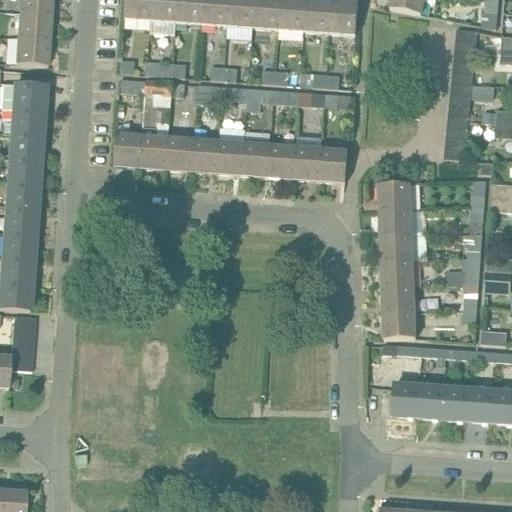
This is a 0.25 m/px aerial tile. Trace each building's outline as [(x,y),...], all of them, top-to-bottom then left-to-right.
[(51,0),(20,0),(19,16),(51,18),(51,0)] [(125,0),(124,21),(150,23),(151,0),(125,0)] [(177,0),(151,0),(150,23),(176,25),(177,0)] [(177,0),(176,25),(201,27),(203,0),(177,0)] [(203,0),(201,27),(227,29),(229,0),(203,0)] [(255,0),(229,0),(227,29),(253,31),(255,0)] [(279,32),(281,1),(272,0),(255,0),(253,31),(279,32)] [(421,17),(424,0),(391,0),(390,12),(421,17)] [(306,2),(281,1),(279,32),(304,34),(306,2)] [(498,2),(485,1),(484,15),(481,15),(480,28),(496,31),(498,2)] [(304,34),(330,36),(332,4),(306,2),(304,34)] [(332,4),(330,36),(356,38),(358,6),(332,4)] [(49,44),(51,18),(19,16),(17,42),(49,44)] [(456,32),(455,43),(476,45),(477,34),(456,32)] [(511,39),(502,39),(501,53),(511,53),(511,39)] [(47,70),(49,44),(17,42),(15,67),(47,70)] [(475,56),(476,45),(455,43),(454,53),(475,56)] [(454,53),(453,64),(474,66),(475,56),(454,53)] [(511,53),(501,53),(500,66),(511,66),(511,53)] [(134,64),(121,63),(120,76),(134,77),(134,64)] [(172,80),(173,66),(146,64),(145,78),(172,80)] [(473,77),(474,66),(453,64),(452,75),(473,77)] [(186,67),(173,66),(172,80),(185,81),(186,67)] [(223,84),(224,70),(211,69),(210,83),(223,84)] [(237,71),(224,70),(223,84),(236,84),(237,71)] [(274,87),(275,73),(262,72),(261,86),(274,87)] [(275,73),(274,87),(287,88),(288,74),(275,73)] [(472,88),(473,77),(452,75),(451,86),(472,88)] [(312,90),(325,91),(326,77),(313,76),(312,90)] [(326,77),(325,91),(338,92),(339,78),(326,77)] [(145,96),(145,84),(120,82),(120,94),(145,96)] [(156,131),(156,129),(157,113),(154,113),(155,98),(171,99),(171,85),(145,84),(145,96),(142,128),(143,128),(143,130),(142,139),(140,171),(165,173),(168,141),(156,140),(157,131),(156,131)] [(171,85),(171,99),(184,100),(185,86),(171,85)] [(1,111),(13,112),(44,114),(45,89),(2,86),(1,111)] [(451,86),(450,96),(471,99),(472,88),(451,86)] [(209,102),(222,103),(223,89),(197,87),(196,106),(209,107),(209,102)] [(223,89),(222,103),(247,104),(248,91),(223,89)] [(273,106),(274,93),(248,91),(247,104),(247,113),(260,114),(261,109),(268,110),(268,106),(273,106)] [(298,108),(299,95),(274,93),(273,106),(298,108)] [(325,110),(326,96),(299,95),(298,108),(325,110)] [(338,97),(326,96),(325,110),(337,111),(338,97)] [(450,96),(449,107),(470,109),(471,99),(450,96)] [(449,107),(448,118),(469,120),(470,109),(449,107)] [(13,112),(11,137),(42,139),(44,114),(13,112)] [(484,114),(483,125),(495,126),(496,118),(496,115),(484,114)] [(496,118),(495,126),(511,127),(511,114),(496,114),(496,115),(496,118)] [(448,118),(447,129),(468,131),(469,120),(448,118)] [(511,141),(511,127),(495,126),(494,140),(511,141)] [(447,129),(446,139),(467,142),(468,131),(447,129)] [(9,162),(40,164),(42,139),(11,137),(9,162)] [(114,169),(140,171),(142,139),(116,137),(114,169)] [(268,180),(294,182),(297,138),(296,138),(295,150),(270,148),(268,180)] [(467,142),(446,139),(445,150),(466,152),(467,142)] [(193,143),(168,141),(165,173),(191,174),(193,143)] [(191,174),(217,176),(219,145),(193,143),(191,174)] [(245,146),(219,145),(217,176),(242,178),(245,146)] [(270,148),(245,146),(242,178),(268,180),(270,148)] [(296,150),(294,182),(319,184),(322,152),(321,152),(296,150)] [(466,152),(445,150),(444,161),(465,163),(466,152)] [(322,152),(319,184),(345,186),(347,154),(322,152)] [(38,189),(40,164),(9,162),(7,187),(38,189)] [(492,178),(493,166),(481,165),(481,177),(492,178)] [(7,187),(6,212),(36,214),(38,189),(7,187)] [(378,188),(379,213),(411,212),(410,187),(378,188)] [(490,199),(511,201),(511,188),(491,187),(490,199)] [(471,198),(470,211),(483,212),(484,199),(471,198)] [(511,216),(511,201),(490,199),(489,214),(511,216)] [(483,225),(483,212),(470,211),(469,224),(483,225)] [(35,239),(36,214),(6,212),(4,237),(35,239)] [(379,213),(380,239),(412,238),(411,212),(379,213)] [(4,237),(2,261),(33,264),(35,239),(4,237)] [(467,261),(480,262),(482,237),(463,237),(463,250),(468,250),(467,261)] [(413,264),(412,238),(380,239),(381,265),(413,264)] [(486,260),(485,273),(510,275),(511,262),(486,260)] [(31,289),(33,264),(2,261),(0,286),(31,289)] [(480,262),(467,261),(462,261),(460,289),(478,289),(480,262)] [(414,290),(413,264),(381,265),(382,291),(414,290)] [(163,290),(195,291),(195,271),(164,270),(163,290)] [(510,289),(510,275),(485,273),(484,287),(510,289)] [(0,311),(29,314),(31,289),(0,286),(0,289),(0,311)] [(415,315),(414,290),(382,291),(383,317),(415,315)] [(464,300),(463,313),(476,314),(477,301),(464,300)] [(475,327),(476,314),(463,313),(462,326),(475,327)] [(415,341),(415,315),(383,317),(384,342),(415,341)] [(13,318),(13,329),(34,331),(35,320),(13,318)] [(33,341),(34,331),(13,329),(12,340),(33,341)] [(506,336),(481,334),(480,347),(505,349),(506,336)] [(12,340),(11,351),(32,352),(33,341),(12,340)] [(397,358),(421,359),(422,350),(397,348),(397,358)] [(422,350),(421,359),(437,360),(436,369),(445,370),(445,361),(446,361),(447,352),(422,350)] [(11,351),(10,359),(10,361),(32,363),(32,352),(11,351)] [(472,353),(447,352),(446,361),(471,363),(472,353)] [(178,353),(174,412),(183,412),(188,354),(178,353)] [(497,355),(472,353),(471,363),(496,364),(497,355)] [(511,356),(497,355),(496,364),(511,365),(511,356)] [(10,359),(0,358),(0,390),(8,391),(9,372),(10,361),(10,359)] [(32,363),(10,361),(9,372),(31,374),(32,363)] [(392,418),(417,420),(419,389),(394,388),(392,418)] [(444,391),(419,389),(417,420),(442,422),(444,391)] [(469,393),(444,391),(442,422),(467,424),(469,393)] [(467,424),(492,426),(494,395),(469,393),(467,424)] [(492,426),(511,426),(511,395),(494,395),(492,426)] [(25,511),(26,495),(1,493),(0,500),(0,511),(25,511)]
